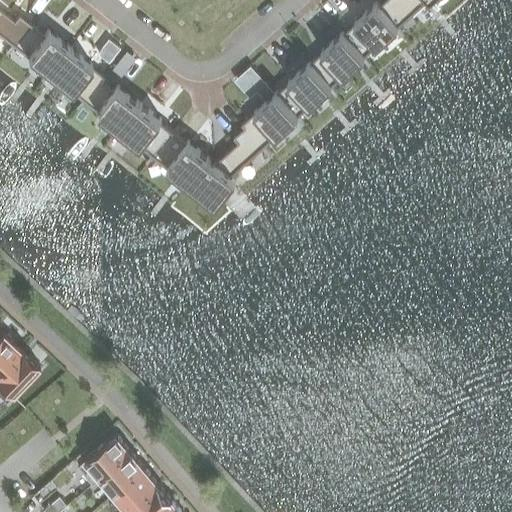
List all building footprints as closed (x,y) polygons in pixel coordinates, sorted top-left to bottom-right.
[(202,34),(237,0),(201,0),(185,16),(202,34)] [(355,21),(344,31),(364,53),(397,23),(380,3),(377,0),(355,20),(355,21)] [(383,0),(380,3),(397,23),(422,0),(383,0)] [(0,31),(15,43),(31,23),(18,13),(14,18),(0,7),(0,31)] [(31,23),(15,43),(50,71),(69,46),(47,29),(44,33),(31,23)] [(322,51),(311,60),(331,83),(364,53),(344,31),(343,30),(321,50),(322,51)] [(109,38),(97,53),(109,62),(121,47),(109,38)] [(69,46),(50,71),(87,99),(102,79),(105,76),(91,64),(69,46)] [(289,80),(277,90),(298,113),(331,83),(311,60),(288,79),(289,80)] [(102,79),(87,99),(121,125),(139,102),(117,84),(114,88),(102,79)] [(255,110),(241,122),(244,125),(262,145),(298,113),(277,90),(277,89),(267,98),(254,110),(255,110)] [(139,102),(121,125),(156,153),(174,130),(161,120),(161,119),(139,102)] [(191,180),(190,181),(217,202),(236,178),(230,173),(262,145),(244,125),(233,135),(238,140),(215,161),(209,157),(191,180)] [(174,130),(156,153),(191,180),(209,157),(187,139),(187,140),(174,130)] [(0,368),(21,347),(2,329),(0,331),(0,368)] [(39,364),(21,347),(0,368),(0,394),(6,400),(21,384),(23,386),(33,376),(31,374),(39,364)] [(100,477),(131,452),(116,433),(78,465),(93,484),(100,477)] [(131,452),(100,477),(114,493),(144,467),(131,452)] [(127,509),(158,483),(144,467),(114,493),(127,509)] [(159,511),(173,501),(158,483),(127,509),(123,511),(159,511)] [(182,511),(173,501),(159,511),(182,511)] [(45,511),(57,511),(58,511),(51,502),(43,509),(45,511)]
